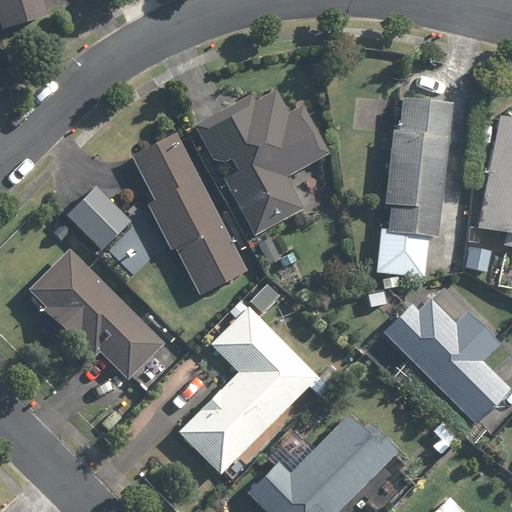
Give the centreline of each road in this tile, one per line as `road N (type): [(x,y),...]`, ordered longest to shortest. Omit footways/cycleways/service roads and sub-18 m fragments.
road 1 (residential): [(259,0),(201,15),(119,55),(0,162)]
road 2 (residential): [(102,511),(0,405)]
